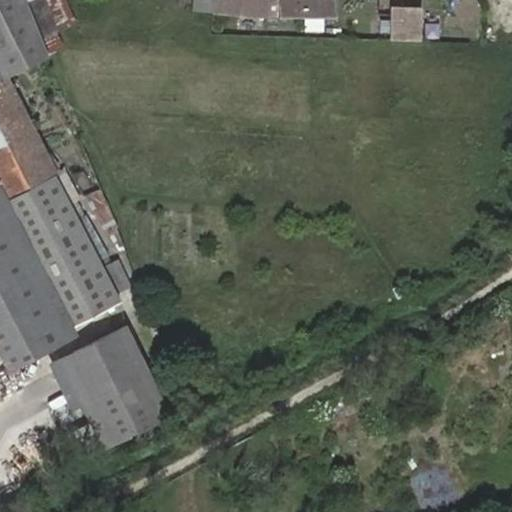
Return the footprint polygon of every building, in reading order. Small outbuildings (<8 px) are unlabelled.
[(0,0),(0,87),(2,87),(0,83),(45,59),(30,20),(23,1),(22,0),(0,0)] [(30,20),(45,59),(61,51),(55,33),(72,25),(62,0),(24,0),(23,1),(30,20)] [(192,0),(192,16),(210,16),(211,0),(192,0)] [(211,0),(210,16),(331,21),(331,3),(267,1),(266,0),(211,0)] [(423,8),(393,8),(393,9),(393,41),(423,41),(423,8)] [(94,266),(2,87),(0,87),(0,357),(7,372),(65,342),(61,336),(115,308),(107,293),(94,266)] [(114,257),(94,266),(107,293),(127,283),(114,257)] [(474,318),(480,338),(506,329),(499,310),(474,318)] [(54,363),(78,411),(87,431),(97,450),(163,420),(120,332),(54,363)] [(69,415),(78,411),(54,363),(45,367),(69,415)] [(97,450),(87,431),(74,437),(84,457),(97,450)] [(84,457),(74,437),(46,451),(56,471),(84,457)]
